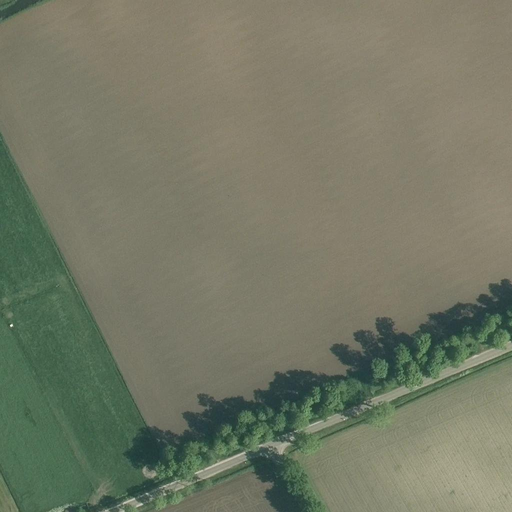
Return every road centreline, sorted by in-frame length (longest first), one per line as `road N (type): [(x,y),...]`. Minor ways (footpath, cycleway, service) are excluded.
road 1 (unclassified): [(270,446),(511,345)]
road 2 (unclassified): [(114,511),(270,446)]
